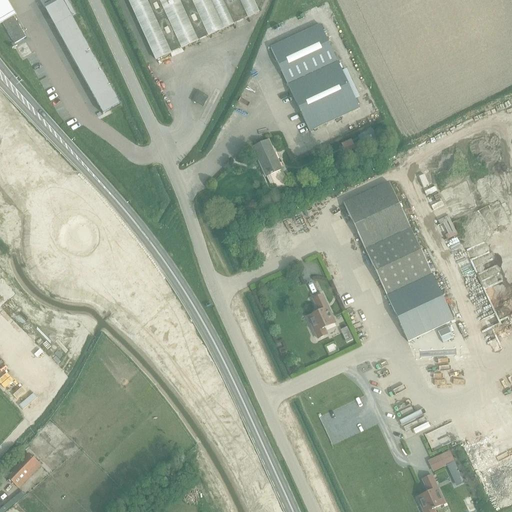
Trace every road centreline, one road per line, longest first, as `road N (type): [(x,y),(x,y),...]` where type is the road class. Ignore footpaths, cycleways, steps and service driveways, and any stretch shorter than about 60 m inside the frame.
road 1 (unclassified): [(313,511),(215,294),(166,161)]
road 2 (primary): [(135,319),(243,417)]
road 3 (primary): [(243,417),(154,302)]
